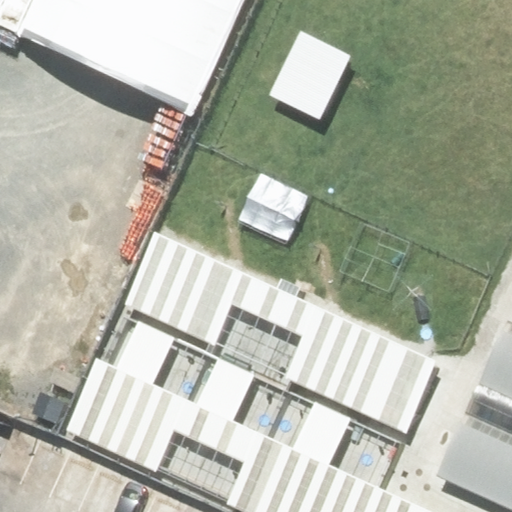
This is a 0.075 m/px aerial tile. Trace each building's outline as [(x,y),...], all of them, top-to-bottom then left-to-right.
[(225,0),(224,3),(249,15),(255,0),(225,0)] [(339,123),(376,54),(323,25),(286,94),(339,123)] [(120,106),(103,98),(37,251),(128,291),(148,244),(194,138),(152,119),(170,77),(139,64),(120,106)] [(469,370),(165,230),(137,290),(274,353),(289,321),(344,346),(329,379),(441,431),(469,370)] [(511,342),(491,386),(511,395),(511,342)] [(288,511),(451,511),(110,355),(81,419),(175,462),(191,428),(266,462),(251,495),(288,511)] [(511,434),(476,418),(448,478),(511,507),(511,434)]
